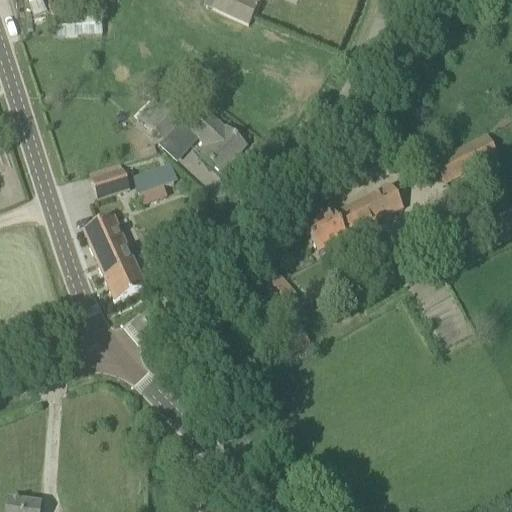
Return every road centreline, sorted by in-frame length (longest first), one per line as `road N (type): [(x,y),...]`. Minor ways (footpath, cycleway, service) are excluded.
road 1 (unclassified): [(185,281),(322,136),(363,69),(391,0)]
road 2 (unclassified): [(114,356),(0,44)]
road 3 (unclassified): [(266,511),(114,356)]
road 4 (unclassified): [(0,400),(114,356)]
